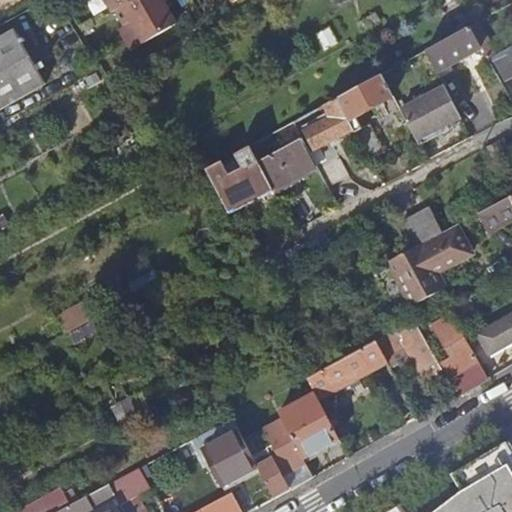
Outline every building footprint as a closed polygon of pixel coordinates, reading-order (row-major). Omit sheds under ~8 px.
[(103,0),(110,12),(113,10),(122,25),(129,21),(141,43),(174,24),(162,2),(165,0),(103,0)] [(478,22),(468,27),(476,41),(485,35),(478,22)] [(435,72),(480,48),(476,41),(468,27),(424,51),(435,72)] [(0,108),(46,81),(16,30),(0,39),(0,108)] [(480,48),(487,60),(496,55),(485,35),(476,41),(480,48)] [(487,60),(500,85),(511,78),(511,48),(511,47),(496,55),(487,60)] [(335,99),(351,130),(353,134),(355,133),(368,160),(383,152),(369,124),(359,129),(354,118),(392,98),(380,75),(335,99)] [(415,142),(459,119),(444,89),(400,112),(415,142)] [(335,99),(323,105),(329,119),(305,131),(314,149),(351,130),(335,99)] [(507,150),(501,138),(483,148),(489,159),(507,150)] [(301,139),(257,162),(271,190),(272,192),(317,168),(314,164),(301,139)] [(203,169),(208,178),(222,204),(227,212),(227,213),(271,190),(257,162),(248,146),(203,169)] [(336,159),(314,164),(317,168),(329,192),(348,182),(336,159)] [(511,195),(508,198),(479,213),(488,233),(511,220),(511,195)] [(440,232),(428,208),(398,224),(410,247),(440,232)] [(455,225),(388,260),(408,297),(440,280),(436,272),(434,269),(451,259),(453,263),(470,254),(455,225)] [(436,272),(453,263),(451,259),(434,269),(436,272)] [(440,280),(408,297),(412,305),(444,288),(440,280)] [(432,344),(439,340),(458,329),(449,313),(440,318),(441,321),(425,331),(432,344)] [(511,314),(480,332),(490,352),(511,340),(511,314)] [(475,320),(459,328),(467,343),(474,339),(470,331),(479,326),(475,320)] [(388,364),(395,378),(416,367),(424,380),(441,370),(428,346),(413,321),(376,341),(388,364)] [(440,363),(458,395),(486,379),(486,377),(458,329),(439,340),(449,357),(440,363)] [(314,393),(318,401),(388,364),(376,341),(307,378),(314,393)] [(303,459),(338,439),(318,401),(314,393),(278,412),(282,419),(303,459)] [(198,437),(204,450),(238,433),(231,419),(198,437)] [(258,469),(273,499),(290,489),(283,475),(305,463),(303,459),(282,419),(242,440),(246,446),(266,435),(270,443),(266,446),(269,451),(262,455),(265,461),(256,465),(258,469)] [(204,450),(208,458),(242,440),(238,433),(204,450)] [(221,485),(258,469),(256,465),(246,446),(242,440),(208,458),(221,485)] [(511,511),(511,454),(505,442),(450,474),(461,492),(472,511),(511,511)] [(283,475),(290,489),(312,477),(305,463),(283,475)] [(84,511),(114,496),(119,505),(121,504),(138,495),(151,488),(141,468),(58,511),(84,511)] [(434,511),(472,511),(461,492),(442,506),(434,511)] [(241,511),(232,493),(195,511),(241,511)] [(121,504),(125,511),(146,511),(138,495),(121,504)] [(405,511),(398,503),(384,511),(405,511)]
